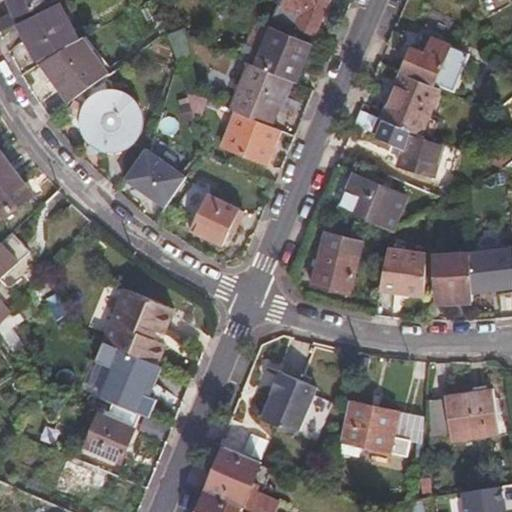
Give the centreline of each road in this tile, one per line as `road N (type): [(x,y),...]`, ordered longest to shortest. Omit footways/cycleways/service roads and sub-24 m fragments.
road 1 (residential): [(0,62),(41,131),(91,191),(156,245),(252,299)]
road 2 (residential): [(380,0),(252,299)]
road 3 (residential): [(252,299),(369,336),(511,339)]
road 4 (residential): [(252,299),(161,511)]
